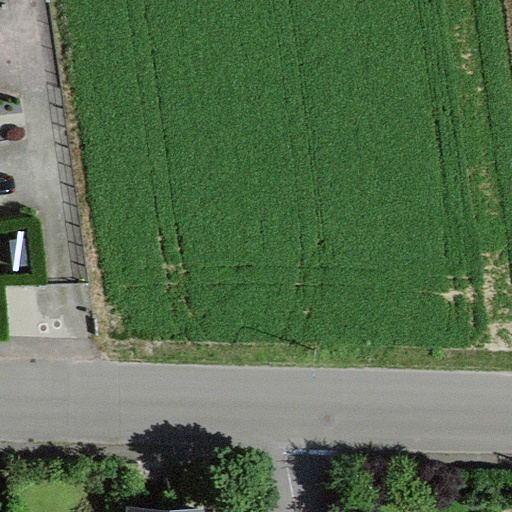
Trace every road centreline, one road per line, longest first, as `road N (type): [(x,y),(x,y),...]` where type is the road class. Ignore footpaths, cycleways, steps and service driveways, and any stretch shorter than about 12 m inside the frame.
road 1 (tertiary): [(0,389),(272,396)]
road 2 (tertiary): [(272,396),(511,405)]
